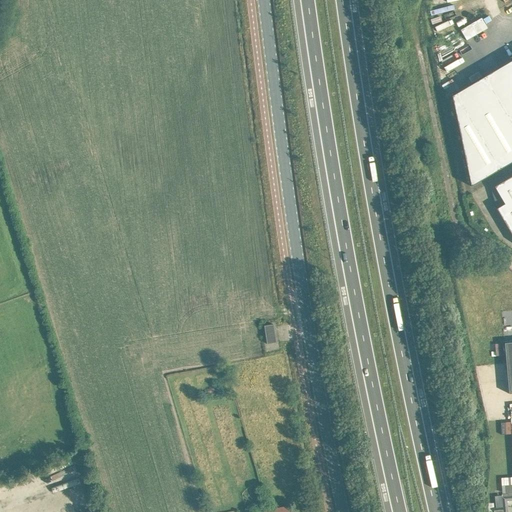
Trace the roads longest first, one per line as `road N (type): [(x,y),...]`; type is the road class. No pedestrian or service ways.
road 1 (trunk): [(434,511),(370,205),(339,0)]
road 2 (trunk): [(305,0),(335,214),(397,511)]
road 3 (tertiary): [(343,511),(283,170),(263,0)]
